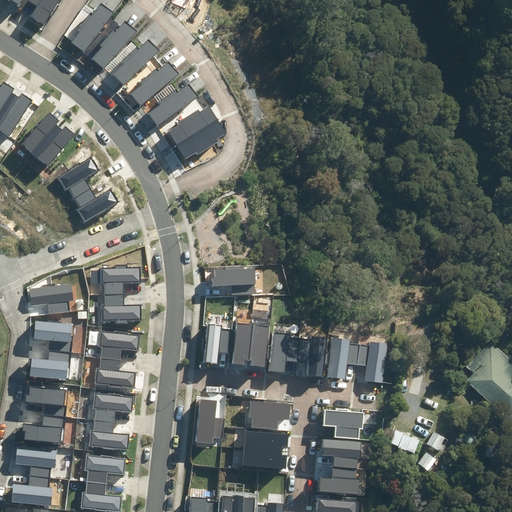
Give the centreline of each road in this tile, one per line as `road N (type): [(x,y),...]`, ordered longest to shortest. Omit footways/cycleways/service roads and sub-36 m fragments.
road 1 (residential): [(140,0),(204,71),(234,135),(220,166),(155,196)]
road 2 (track): [(511,164),(482,172),(455,130),(403,0)]
road 3 (residential): [(4,279),(21,335),(0,473)]
road 4 (residential): [(32,61),(106,123),(155,196)]
road 5 (residential): [(4,279),(163,217)]
road 6 (residential): [(163,217),(172,260),(169,372)]
road 7 (residential): [(169,372),(308,388)]
road 8 (residential): [(169,372),(154,511)]
road 9 (residential): [(299,511),(308,388)]
